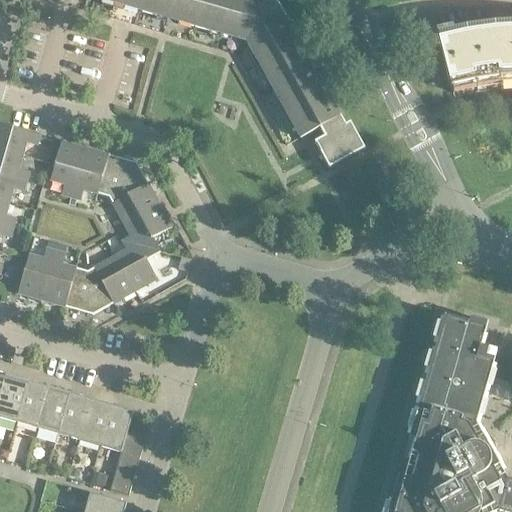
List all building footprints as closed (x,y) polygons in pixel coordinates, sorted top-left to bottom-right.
[(97,0),(247,43),(301,140),(320,129),(324,138),(315,143),(329,169),(365,150),(350,123),(348,125),(279,1),(275,0),(97,0)] [(467,35),(439,42),(447,74),(446,74),(448,83),(450,83),(451,90),(452,90),(476,84),(500,81),(511,79),(511,30),(495,31),(467,35)] [(9,127),(0,124),(0,151),(23,158),(27,144),(37,147),(40,137),(9,127)] [(86,150),(62,143),(50,182),(65,186),(62,196),(71,199),(86,150)] [(109,156),(86,150),(71,199),(81,202),(84,191),(98,195),(109,156)] [(23,158),(0,151),(0,176),(26,184),(29,174),(19,171),(23,158)] [(136,164),(109,156),(98,195),(109,199),(113,206),(148,186),(136,164)] [(26,184),(0,176),(0,201),(9,204),(13,190),(24,193),(26,184)] [(160,207),(148,186),(113,206),(124,227),(160,207)] [(9,204),(0,201),(0,225),(13,230),(16,221),(5,218),(9,204)] [(172,229),(160,207),(124,227),(130,237),(121,243),(126,252),(135,246),(136,248),(153,239),(172,229)] [(13,230),(0,225),(0,236),(10,239),(13,230)] [(160,253),(153,239),(136,248),(135,246),(126,252),(115,258),(134,293),(157,281),(146,261),(160,253)] [(44,260),(29,256),(18,295),(42,302),(56,252),(47,250),(44,260)] [(65,255),(56,252),(42,302),(65,309),(76,269),(62,265),(65,255)] [(134,293),(115,258),(94,270),(113,305),(115,307),(129,299),(128,297),(134,293)] [(182,260),(179,271),(188,273),(191,262),(182,260)] [(7,268),(4,277),(18,280),(20,272),(7,268)] [(88,273),(76,269),(65,309),(93,317),(113,305),(94,270),(88,273)] [(445,317),(442,326),(438,324),(434,340),(438,341),(434,356),(429,354),(425,370),(429,371),(425,385),(421,384),(416,400),(420,401),(416,415),(412,414),(408,430),(412,431),(410,439),(416,441),(403,485),(397,483),(393,497),(391,505),(386,504),(383,511),(511,511),(511,482),(506,481),(491,454),(493,453),(493,452),(494,452),(495,450),(495,448),(496,447),(496,445),(495,443),(495,442),(494,442),(493,440),(492,439),(490,439),(488,438),(487,438),(485,439),(484,439),(476,425),(478,418),(483,419),(487,403),(483,402),(487,387),(491,389),(496,373),(491,372),(497,352),(481,348),(488,323),(473,319),(471,325),(445,317)] [(21,381),(7,377),(0,402),(0,418),(17,424),(28,385),(20,383),(21,381)] [(36,387),(28,385),(17,424),(38,430),(49,389),(36,385),(36,387)] [(62,393),(49,389),(38,430),(58,436),(70,397),(62,395),(62,393)] [(77,399),(70,397),(58,436),(79,442),(91,401),(78,397),(77,399)] [(104,405),(91,401),(79,442),(100,448),(111,409),(103,407),(104,405)] [(119,411),(111,409),(100,448),(121,454),(123,449),(125,442),(127,434),(133,413),(119,409),(119,411)] [(146,440),(127,434),(125,442),(143,447),(146,440)] [(143,447),(125,442),(123,449),(141,454),(143,447)] [(141,454),(123,449),(121,454),(121,456),(139,461),(141,454)] [(139,461),(121,456),(119,463),(137,469),(139,461)] [(137,469),(119,463),(117,470),(135,476),(137,469)] [(135,476),(117,470),(115,478),(133,483),(135,476)] [(95,473),(91,486),(106,490),(110,478),(95,473)] [(133,483),(115,478),(113,485),(131,490),(133,483)] [(131,490),(113,485),(110,492),(129,497),(131,490)] [(122,511),(125,504),(91,494),(85,511),(122,511)]
